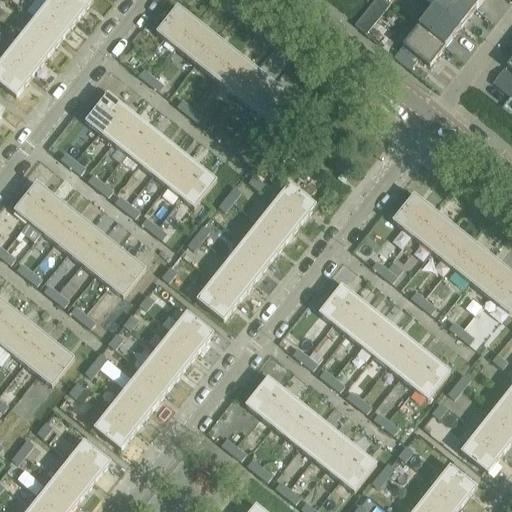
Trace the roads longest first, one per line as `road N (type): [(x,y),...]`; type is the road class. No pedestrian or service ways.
road 1 (residential): [(124,511),(433,119)]
road 2 (residential): [(0,184),(144,0)]
road 3 (residential): [(433,119),(283,0)]
road 4 (residential): [(433,119),(511,21)]
